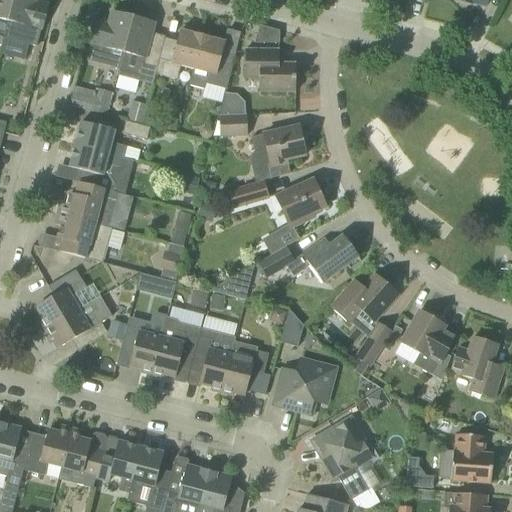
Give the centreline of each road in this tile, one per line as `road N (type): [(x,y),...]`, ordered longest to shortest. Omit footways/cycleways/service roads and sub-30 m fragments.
road 1 (residential): [(511,316),(421,278),(370,225),(328,141),(324,12)]
road 2 (residential): [(264,511),(272,481),(251,444),(0,373)]
road 3 (residential): [(0,278),(73,0)]
road 4 (residential): [(511,93),(424,38),(324,12)]
